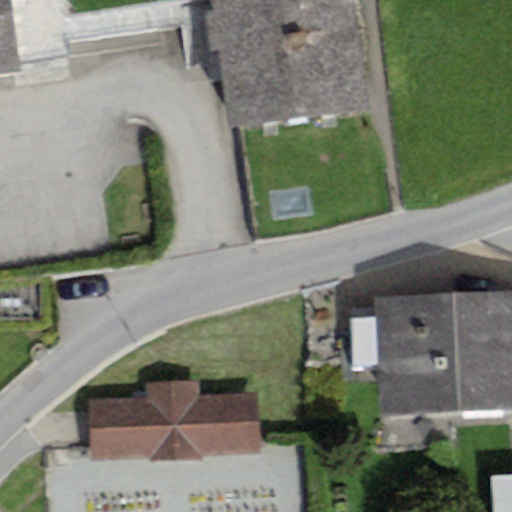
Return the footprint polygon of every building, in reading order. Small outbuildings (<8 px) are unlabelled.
[(0,0),(0,62),(59,54),(51,0),(0,0)] [(356,0),(207,0),(223,140),(370,123),(368,103),(356,0)] [(511,305),(380,312),(386,436),(511,429),(511,305)] [(144,397),(93,398),(95,459),(254,453),(251,393),(198,395),(197,382),(143,384),(144,397)] [(511,511),(511,488),(493,490),(494,511),(511,511)]
